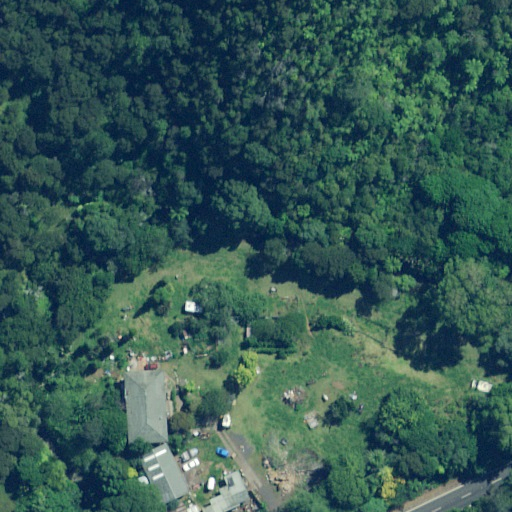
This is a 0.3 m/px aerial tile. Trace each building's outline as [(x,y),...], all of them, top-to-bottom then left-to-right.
[(203,305),(189,302),(187,311),(201,315),(203,305)] [(256,326),(248,327),(248,340),(257,340),(256,326)] [(168,442),(164,371),(127,373),(131,445),(168,442)] [(192,491),(167,444),(140,457),(153,482),(165,505),(192,491)] [(227,511),(228,511),(223,496),(212,500),(215,506),(204,510),(204,511),(227,511)]
